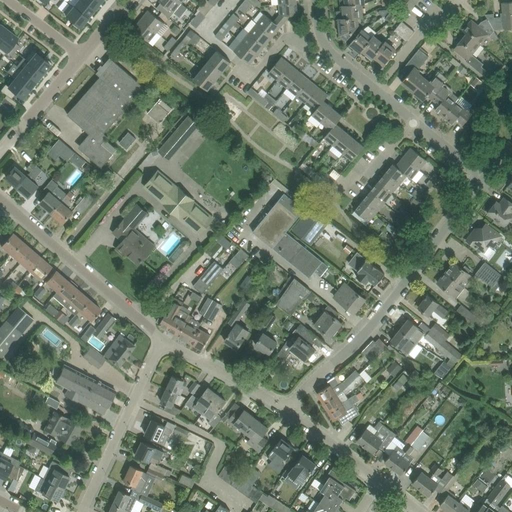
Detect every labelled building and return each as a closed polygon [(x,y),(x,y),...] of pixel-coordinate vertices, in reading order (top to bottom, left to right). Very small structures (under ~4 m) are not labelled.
[(70,4),(87,18),(94,10),(81,0),(78,0),(73,6),(70,4)] [(81,0),(94,10),(100,1),(98,0),(81,0)] [(162,3),(157,8),(170,18),(174,13),(180,17),(187,8),(182,3),(177,0),(161,0),(160,1),(162,3)] [(410,10),(414,5),(408,0),(400,0),(399,1),(402,3),(405,6),(409,9),(410,10)] [(298,14),(297,2),(279,4),(280,14),(277,18),(284,23),(289,17),(289,15),(298,14)] [(505,27),(511,25),(511,2),(502,3),(505,27)] [(70,4),(63,13),(74,22),(72,23),(79,29),(85,22),(84,22),(87,18),(70,4)] [(337,11),(338,19),(345,18),(358,17),(363,17),(361,4),(346,5),(341,6),(340,6),(341,11),(337,11)] [(149,10),(141,20),(157,33),(165,23),(149,10)] [(200,12),(197,16),(203,20),(206,16),(200,12)] [(390,22),(395,15),(391,12),(386,18),(390,22)] [(240,18),(234,13),(231,17),(237,22),(240,18)] [(273,36),(284,23),(277,18),(275,22),(265,14),(257,23),(273,36)] [(486,15),(489,20),(494,30),(496,30),(494,14),(486,15)] [(197,16),(194,20),(199,24),(203,20),(197,16)] [(237,22),(231,17),(228,21),(233,26),(237,22)] [(358,25),(358,17),(345,18),(338,19),(337,19),(337,25),(340,25),(341,34),(347,39),(358,25)] [(157,33),(141,20),(133,29),(149,42),(157,33)] [(468,33),(480,44),(488,34),(490,36),(494,30),(489,20),(488,20),(490,24),(485,31),(472,21),(464,31),(467,34),(468,33)] [(415,32),(404,22),(402,21),(398,26),(411,36),(415,32)] [(266,46),(273,36),(257,23),(250,33),(266,46)] [(0,24),(0,41),(8,30),(0,24)] [(394,31),(407,41),(411,36),(398,26),(394,31)] [(8,30),(0,41),(0,51),(4,55),(17,37),(8,30)] [(192,30),(187,35),(191,39),(196,33),(192,30)] [(372,38),(362,30),(349,46),(353,50),(355,48),(361,52),(372,38)] [(225,37),(219,32),(216,36),(221,41),(225,37)] [(258,55),(266,46),(250,33),(242,42),(258,55)] [(484,64),(472,54),(480,44),(468,33),(467,34),(455,49),(462,56),(467,59),(466,61),(478,71),(484,64)] [(384,44),(374,36),(372,38),(361,52),(365,56),(367,54),(373,58),(384,44)] [(173,37),(169,42),(173,45),(177,40),(173,37)] [(168,51),(173,45),(169,42),(164,48),(168,51)] [(250,64),(258,55),(242,42),(234,51),(250,64)] [(386,42),(384,44),(373,58),(377,62),(379,59),(385,64),(396,50),(386,42)] [(181,43),(176,49),(180,52),(185,47),(181,43)] [(176,57),(180,52),(176,49),(172,54),(176,57)] [(413,91),(424,77),(419,73),(420,71),(418,70),(429,57),(420,49),(402,70),(402,71),(408,65),(413,69),(402,83),(413,91)] [(33,50),(26,59),(43,73),(46,69),(47,70),(52,63),(45,57),(44,59),(33,50)] [(217,51),(210,60),(223,72),(231,62),(217,51)] [(269,73),(278,81),(291,65),(282,57),(269,73)] [(460,63),(453,57),(450,61),(457,67),(460,63)] [(109,136),(104,133),(144,88),(109,58),(96,73),(100,77),(67,115),(90,135),(91,142),(83,151),(102,167),(117,149),(106,139),(109,136)] [(19,67),(36,81),(43,73),(26,59),(25,59),(28,62),(22,69),(19,67)] [(216,81),(223,72),(210,60),(202,70),(216,81)] [(457,68),(463,73),(467,69),(461,64),(457,68)] [(506,72),(510,68),(505,64),(502,69),(506,72)] [(301,72),(291,65),(278,81),(287,88),(301,72)] [(19,67),(12,76),(29,89),(36,81),(19,67)] [(208,90),(216,81),(202,70),(194,79),(208,90)] [(424,77),(413,91),(424,100),(428,96),(432,99),(441,88),(443,86),(449,79),(440,72),(439,71),(431,80),(430,82),(424,77)] [(310,80),(301,72),(287,88),(297,96),(310,80)] [(5,84),(0,90),(11,98),(16,93),(22,98),(29,89),(12,76),(15,79),(9,86),(5,84)] [(477,90),(483,82),(478,77),(471,85),(477,90)] [(319,87),(310,80),(297,96),(306,104),(319,87)] [(441,88),(432,99),(437,103),(438,102),(440,104),(435,110),(444,117),(459,98),(453,93),(449,93),(448,90),(443,86),(441,88)] [(329,95),(319,87),(306,104),(315,111),(316,111),(324,100),(329,95)] [(258,93),(255,97),(260,102),(264,97),(258,93)] [(268,93),(264,97),(260,102),(266,106),(270,110),(273,106),(277,101),(269,94),(268,93)] [(472,104),(465,98),(461,95),(459,98),(444,117),(453,124),(457,118),(459,120),(459,121),(463,125),(472,114),(471,113),(473,110),(470,107),(472,104)] [(160,98),(148,113),(160,123),(173,109),(160,98)] [(322,122),(334,108),(324,100),(316,111),(315,111),(312,114),(322,122)] [(343,116),(334,108),(322,122),(331,129),(331,130),(337,124),(343,116)] [(274,113),(279,117),(282,113),(277,109),(274,113)] [(288,118),(282,113),(279,117),(285,122),(288,118)] [(189,115),(158,151),(170,161),(201,125),(189,115)] [(292,128),(298,132),(301,128),(296,124),(292,128)] [(334,145),(346,131),(337,124),(331,130),(325,137),(334,145)] [(306,133),(301,128),(298,132),(303,137),(306,133)] [(334,145),(331,150),(340,157),(344,153),(355,139),(346,131),(334,145)] [(127,149),(137,139),(129,132),(120,143),(127,149)] [(68,160),(75,152),(59,139),(52,147),(68,160)] [(314,139),(311,143),(316,148),(320,144),(314,139)] [(364,146),(355,139),(344,153),(353,160),(364,146)] [(411,147),(404,157),(420,170),(427,160),(411,147)] [(420,170),(404,157),(396,166),(408,175),(407,175),(412,179),(420,170)] [(31,172),(36,166),(32,162),(27,168),(31,172)] [(408,175),(396,166),(394,164),(386,173),(400,184),(407,175),(408,175)] [(18,187),(27,176),(16,166),(6,177),(18,187)] [(38,186),(33,182),(37,177),(35,175),(40,169),(36,166),(31,172),(27,177),(27,176),(18,187),(29,197),(38,186)] [(308,166),(305,170),(310,175),(313,171),(308,166)] [(158,171),(145,186),(165,204),(164,205),(179,217),(180,216),(200,234),(214,218),(193,201),(194,200),(179,187),(179,188),(158,171)] [(319,175),(313,171),(310,175),(319,182),(322,178),(319,175)] [(322,178),(319,182),(321,184),(323,185),(328,190),(333,184),(336,180),(327,172),(322,178)] [(400,184),(386,173),(378,182),(392,194),(400,184)] [(435,173),(431,178),(435,182),(439,177),(435,173)] [(94,185),(101,191),(109,181),(102,176),(94,185)] [(430,188),(435,182),(431,178),(426,185),(430,188)] [(45,197),(40,203),(52,213),(65,197),(55,189),(59,185),(52,179),(47,185),(40,193),(45,197)] [(392,194),(378,182),(371,192),(384,203),(392,194)] [(75,195),(71,192),(70,191),(65,197),(52,213),(63,223),(72,212),(67,208),(72,202),(70,200),(75,195)] [(384,203),(371,192),(363,201),(377,212),(384,203)] [(424,196),(423,195),(420,192),(416,197),(420,201),(424,196)] [(78,204),(75,208),(82,214),(95,199),(88,193),(83,199),(78,204)] [(286,232),(298,217),(305,209),(285,193),(278,200),(261,221),(253,232),(309,278),(310,278),(311,276),(316,270),(323,262),(286,232)] [(415,206),(420,201),(416,197),(411,203),(415,206)] [(509,220),(511,221),(511,222),(511,221),(511,203),(505,197),(500,204),(497,202),(492,207),(491,206),(488,211),(489,212),(488,214),(505,226),(509,220)] [(377,212),(363,201),(355,211),(369,222),(375,214),(377,212)] [(137,204),(113,233),(123,241),(116,249),(123,255),(125,253),(139,264),(150,251),(137,239),(141,234),(135,229),(148,213),(137,204)] [(310,209),(293,230),(311,244),(328,223),(310,209)] [(404,219),(409,214),(405,211),(400,216),(404,219)] [(400,225),(404,219),(400,216),(396,222),(400,225)] [(493,248),(502,237),(486,225),(482,230),(480,229),(478,229),(475,232),(474,232),(467,241),(483,253),(484,251),(485,252),(484,253),(489,258),(495,251),(492,248),(492,247),(493,248)] [(2,246),(11,254),(20,244),(17,242),(19,238),(13,233),(2,246)] [(387,233),(383,238),(387,241),(391,236),(387,233)] [(232,243),(222,235),(217,240),(227,249),(232,243)] [(21,263),(30,251),(27,249),(29,247),(22,241),(20,244),(11,254),(21,263)] [(353,249),(348,245),(344,249),(350,253),(353,249)] [(241,248),(230,261),(237,268),(249,255),(241,248)] [(32,249),(30,251),(21,263),(30,271),(39,260),(39,259),(36,257),(38,255),(32,249)] [(370,280),(376,285),(385,274),(358,253),(354,258),(359,262),(354,268),(360,272),(357,277),(366,284),(370,280)] [(41,257),(39,259),(39,260),(30,271),(35,275),(32,277),(32,280),(36,283),(51,266),(51,265),(49,268),(46,265),(47,263),(41,257)] [(202,293),(224,269),(215,261),(193,286),(202,293)] [(328,266),(323,262),(316,270),(321,275),(328,266)] [(468,273),(471,269),(465,265),(462,269),(454,262),(446,273),(463,286),(472,276),(468,273)] [(502,275),(485,262),(476,274),(492,287),(502,275)] [(258,266),(252,269),(255,274),(261,271),(258,266)] [(46,281),(58,291),(67,280),(55,270),(46,281)] [(438,283),(455,297),(463,286),(446,273),(438,283)] [(254,280),(248,275),(240,286),(246,291),(254,280)] [(294,278),(277,304),(291,315),(311,291),(294,278)] [(67,280),(58,291),(69,301),(78,290),(77,289),(77,288),(77,286),(73,283),(71,283),(71,284),(67,280)] [(12,292),(17,286),(13,282),(8,288),(12,292)] [(334,297),(346,307),(354,313),(365,299),(345,283),(334,297)] [(22,290),(17,286),(12,292),(17,296),(22,290)] [(46,290),(41,286),(34,294),(39,298),(46,290)] [(89,300),(78,290),(69,301),(80,310),(89,300)] [(190,297),(199,302),(202,296),(193,292),(190,297)] [(429,316),(433,310),(444,318),(449,312),(439,304),(439,303),(437,302),(428,295),(418,307),(429,316)] [(182,305),(184,302),(175,297),(167,311),(164,309),(157,322),(160,323),(159,325),(168,330),(179,310),(180,308),(182,305)] [(208,308),(213,300),(209,297),(204,306),(208,308)] [(101,309),(89,300),(80,310),(91,320),(101,309)] [(222,305),(213,300),(208,308),(204,316),(213,321),(222,305)] [(50,304),(45,310),(54,317),(59,312),(50,304)] [(462,304),(457,310),(477,325),(483,318),(473,311),(472,312),(462,304)] [(232,331),(225,341),(237,349),(244,338),(249,332),(242,327),(238,324),(240,320),(239,319),(247,309),(241,305),(234,315),(228,323),(235,328),(233,330),(232,330),(232,331)] [(314,323),(319,328),(331,337),(342,323),(332,316),(336,311),(338,313),(339,313),(329,305),(314,323)] [(0,358),(14,343),(30,323),(34,319),(28,315),(19,307),(0,328),(0,358)] [(179,310),(168,330),(178,336),(186,321),(185,321),(188,316),(179,310)] [(64,314),(60,311),(59,312),(54,317),(58,321),(64,314)] [(299,312),(296,316),(309,326),(311,322),(299,312)] [(269,328),(277,317),(270,313),(263,323),(269,328)] [(75,315),(68,323),(73,327),(80,319),(75,315)] [(190,343),(198,328),(200,323),(192,318),(188,316),(185,321),(186,321),(178,336),(190,343)] [(409,319),(400,330),(417,344),(426,333),(419,328),(409,319)] [(103,321),(96,330),(95,330),(92,333),(99,339),(109,326),(103,321)] [(298,338),(291,347),(306,360),(315,349),(310,345),(317,336),(313,333),(307,329),(300,323),(292,334),(298,338)] [(436,323),(431,329),(445,341),(450,335),(436,323)] [(85,342),(92,333),(95,330),(90,326),(81,339),(85,342)] [(211,335),(198,328),(190,343),(202,350),(211,335)] [(462,355),(458,351),(431,329),(425,337),(451,358),(447,363),(452,366),(456,362),(462,355)] [(417,344),(400,330),(392,340),(401,347),(409,354),(417,344)] [(263,332),(261,335),(256,344),(269,353),(277,341),(263,332)] [(120,335),(113,344),(112,346),(108,351),(104,356),(110,360),(119,367),(135,346),(120,335)] [(373,340),(362,352),(372,363),(384,351),(373,340)] [(277,353),(285,359),(289,353),(282,347),(277,353)] [(343,360),(346,364),(358,355),(355,351),(343,360)] [(395,361),(387,370),(394,376),(402,368),(395,361)] [(454,367),(452,366),(447,363),(444,361),(435,372),(434,373),(444,379),(454,367)] [(65,365),(59,377),(56,382),(84,396),(82,400),(93,406),(92,408),(103,414),(106,408),(107,408),(109,403),(115,391),(101,384),(102,382),(96,379),(95,380),(65,365)] [(355,378),(360,374),(356,370),(351,374),(344,381),(339,383),(339,384),(335,377),(332,379),(328,381),(330,385),(317,392),(323,402),(336,394),(343,390),(355,378)] [(352,391),(364,379),(360,374),(355,378),(343,390),(336,394),(323,402),(328,411),(348,398),(346,394),(350,389),(352,391)] [(397,381),(394,385),(398,389),(402,385),(409,378),(404,374),(397,381)] [(174,376),(168,389),(178,393),(181,387),(184,389),(187,383),(184,381),(174,376)] [(189,390),(194,394),(200,385),(196,382),(189,390)] [(208,406),(217,394),(209,388),(200,399),(193,394),(186,404),(193,409),(195,407),(203,414),(208,406)] [(175,400),(178,393),(168,389),(167,390),(165,389),(163,395),(164,395),(161,402),(167,405),(164,410),(177,416),(181,410),(179,409),(176,407),(174,402),(175,400)] [(44,394),(36,390),(32,398),(39,402),(44,394)] [(208,406),(203,414),(211,420),(209,423),(214,427),(217,423),(217,424),(222,418),(217,414),(226,401),(217,394),(208,406)] [(338,417),(342,424),(351,419),(350,416),(349,413),(347,412),(354,408),(352,404),(360,400),(356,394),(348,398),(328,411),(334,420),(338,417)] [(59,402),(48,396),(45,402),(55,408),(59,402)] [(226,415),(223,420),(227,423),(230,420),(246,433),(257,419),(245,410),(243,413),(238,409),(231,418),(226,415)] [(81,427),(64,417),(53,412),(44,429),(50,432),(50,433),(71,445),(81,427)] [(269,428),(257,419),(246,433),(253,437),(249,442),(260,451),(268,440),(262,436),(269,428)] [(153,420),(146,434),(159,440),(163,432),(170,435),(173,430),(165,427),(166,426),(153,420)] [(384,423),(380,421),(375,427),(379,430),(384,423)] [(379,430),(375,435),(366,447),(374,453),(379,446),(385,451),(398,434),(384,423),(379,430)] [(411,445),(422,431),(423,429),(418,425),(406,441),(407,442),(411,445)] [(190,431),(178,426),(175,432),(187,437),(190,431)] [(366,447),(375,435),(367,428),(357,441),(366,447)] [(418,450),(429,436),(422,431),(411,445),(415,448),(418,450)] [(443,432),(419,464),(424,469),(449,436),(443,432)] [(56,444),(35,433),(29,444),(30,444),(36,448),(50,455),(56,444)] [(268,457),(273,461),(280,466),(294,448),(282,438),(268,457)] [(402,456),(406,452),(411,445),(407,442),(402,449),(392,441),(385,451),(390,455),(385,462),(393,468),(402,456)] [(143,442),(136,455),(146,460),(149,461),(152,462),(149,468),(164,475),(167,469),(158,465),(160,460),(164,452),(155,448),(153,446),(143,442)] [(411,445),(406,452),(402,456),(393,468),(401,474),(410,463),(411,463),(414,458),(409,455),(415,448),(411,445)] [(14,475),(18,466),(20,463),(14,460),(14,459),(2,453),(0,456),(0,476),(4,479),(8,471),(14,475)] [(316,465),(304,455),(295,466),(289,473),(301,483),(307,475),(308,475),(316,465)] [(49,466),(43,479),(62,489),(68,477),(61,473),(64,468),(65,467),(52,460),(49,466)] [(435,464),(430,469),(434,472),(439,467),(435,464)] [(330,476),(321,491),(324,492),(331,498),(334,493),(344,499),(343,499),(345,500),(347,498),(350,500),(356,490),(346,483),(345,486),(340,483),(342,481),(339,479),(341,475),(344,471),(335,465),(332,469),(328,475),(330,476)] [(18,466),(14,475),(12,478),(17,481),(23,469),(18,466)] [(162,480),(164,475),(149,468),(147,473),(143,471),(131,466),(125,480),(134,484),(131,489),(133,490),(140,493),(149,474),(162,480)] [(223,479),(230,469),(226,466),(219,476),(223,479)] [(254,467),(245,479),(249,483),(252,485),(258,477),(256,476),(259,471),(254,467)] [(441,493),(448,483),(439,476),(443,470),(439,467),(434,472),(430,478),(421,490),(429,496),(435,488),(441,493)] [(228,482),(235,472),(230,469),(223,479),(228,482)] [(447,497),(441,505),(450,511),(451,511),(459,502),(455,499),(457,497),(448,490),(463,471),(460,469),(454,476),(453,476),(448,483),(441,493),(447,497)] [(413,483),(421,490),(430,478),(422,471),(413,483)] [(233,486),(240,476),(235,472),(228,482),(233,486)] [(194,487),(197,478),(183,473),(180,482),(194,487)] [(238,489),(245,479),(240,476),(233,486),(238,489)] [(41,478),(35,490),(56,501),(62,489),(43,479),(41,478)] [(242,493),(249,483),(245,479),(238,489),(242,493)] [(478,479),(474,485),(484,492),(488,486),(478,479)] [(502,479),(487,499),(496,505),(497,505),(511,485),(502,479)] [(317,480),(314,484),(321,489),(324,485),(317,480)] [(247,496),(254,486),(252,485),(249,483),(242,493),(247,496)] [(252,499),(259,489),(254,486),(247,496),(252,499)] [(260,499),(264,493),(259,489),(252,499),(257,503),(260,499)] [(125,508),(131,511),(137,500),(137,498),(130,495),(120,490),(117,497),(116,496),(115,497),(113,499),(114,501),(115,501),(114,503),(125,508)] [(133,490),(130,495),(137,498),(137,500),(153,507),(154,509),(158,511),(159,510),(160,510),(163,504),(147,496),(140,493),(133,490)] [(337,509),(343,499),(344,499),(334,493),(331,498),(324,492),(320,497),(322,500),(319,504),(331,511),(341,511),(342,511),(337,509)] [(264,493),(260,499),(279,511),(289,511),(291,509),(270,495),(269,496),(264,493)] [(498,511),(501,508),(497,505),(496,505),(487,499),(477,511),(498,511)] [(464,505),(459,502),(451,511),(468,511),(471,508),(470,507),(465,503),(464,505)] [(130,511),(131,511),(125,508),(114,503),(113,505),(111,504),(109,510),(111,511),(109,511),(130,511)]
